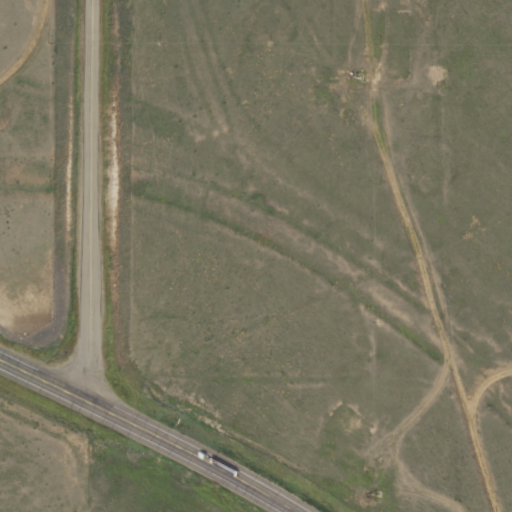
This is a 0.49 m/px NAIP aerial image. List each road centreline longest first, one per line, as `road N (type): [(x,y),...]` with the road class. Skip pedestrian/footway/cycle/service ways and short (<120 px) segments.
road 1 (tertiary): [(88,397),(91,0)]
road 2 (primary): [(0,354),(166,434),(301,511)]
